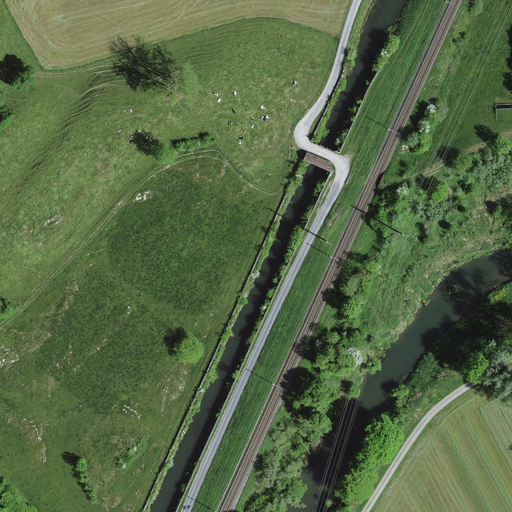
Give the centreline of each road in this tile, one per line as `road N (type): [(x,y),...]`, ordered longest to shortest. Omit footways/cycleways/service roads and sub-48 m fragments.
road 1 (track): [(360,0),(336,80),(302,127),(301,140),(338,156),(339,182),(187,511)]
road 2 (track): [(494,0),(413,180),(511,143)]
road 3 (track): [(365,511),(437,408),(511,355)]
